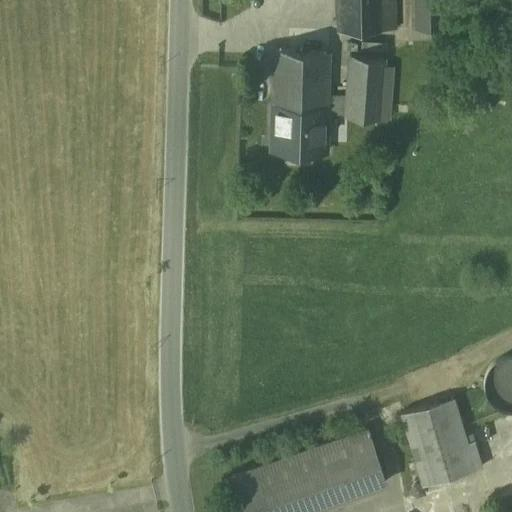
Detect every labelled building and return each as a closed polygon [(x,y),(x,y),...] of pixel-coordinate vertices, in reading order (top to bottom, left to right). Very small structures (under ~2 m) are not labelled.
[(393,0),(336,0),(337,31),(395,29),(393,0)] [(443,0),(413,0),(414,28),(445,27),(443,0)] [(329,51),(275,49),(272,148),(326,150),(327,111),(328,92),(329,51)] [(347,94),(328,92),(327,111),(345,111),(346,116),(380,118),(384,56),(350,54),(347,94)] [(511,353),(510,353),(502,354),(492,360),(486,368),(484,376),(484,388),(489,398),(496,405),(506,409),(511,409),(511,353)] [(454,394),(402,409),(423,482),(482,465),(474,437),(467,439),(454,394)] [(367,427),(231,475),(244,511),(296,511),(386,480),(367,427)]
